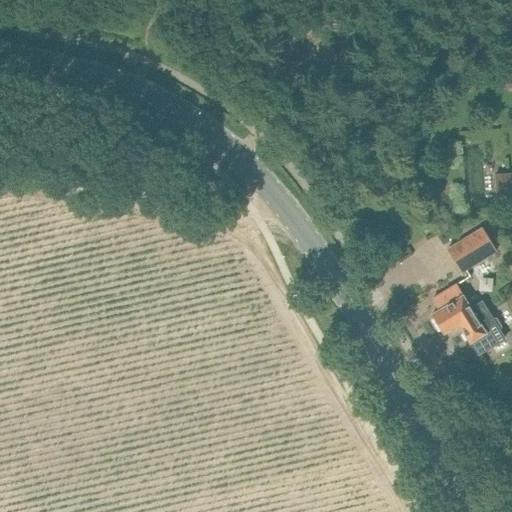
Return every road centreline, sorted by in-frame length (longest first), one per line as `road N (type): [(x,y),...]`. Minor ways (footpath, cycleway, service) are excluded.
road 1 (secondary): [(473,511),(315,247),(249,165),(202,123),(151,96),(81,71),(0,56)]
road 2 (track): [(279,196),(253,212),(206,212),(0,176)]
